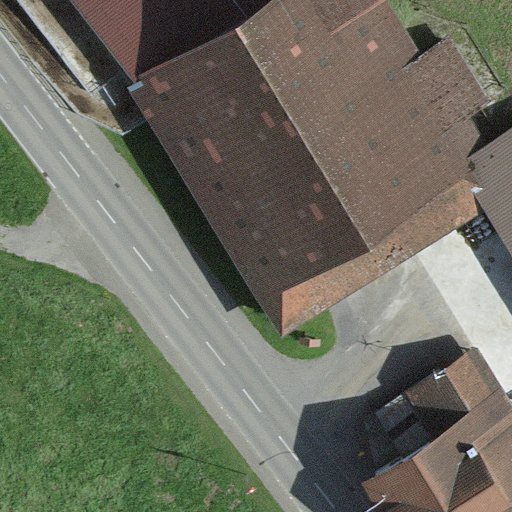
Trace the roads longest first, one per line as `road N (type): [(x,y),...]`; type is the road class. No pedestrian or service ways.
road 1 (tertiary): [(0,87),(324,511)]
road 2 (track): [(0,244),(121,247)]
